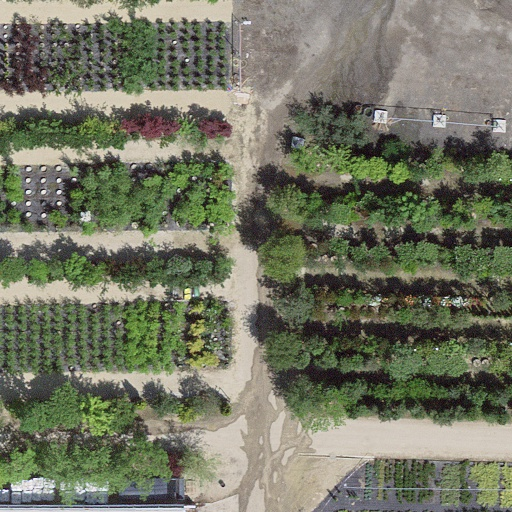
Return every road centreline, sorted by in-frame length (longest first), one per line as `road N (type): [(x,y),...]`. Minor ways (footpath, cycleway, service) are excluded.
road 1 (track): [(266,511),(255,115),(283,79),(304,0)]
road 2 (track): [(0,441),(511,438)]
